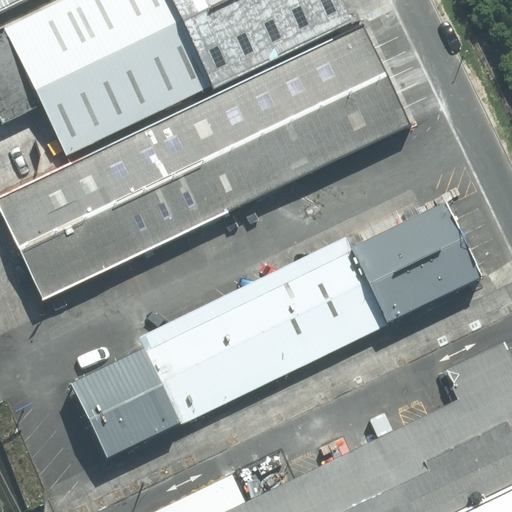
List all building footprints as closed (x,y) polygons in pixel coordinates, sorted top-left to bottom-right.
[(0,0),(0,18),(39,0),(0,0)] [(76,163),(234,91),(191,0),(60,0),(0,27),(0,90),(16,127),(51,111),(76,163)] [(363,32),(348,0),(191,0),(234,91),(363,32)] [(417,149),(363,32),(234,91),(76,163),(11,193),(64,310),(417,149)] [(348,257),(384,331),(476,287),(439,212),(348,257)] [(143,354),(63,393),(101,469),(384,331),(348,257),(341,243),(137,342),(143,354)] [(511,370),(501,348),(442,376),(451,395),(447,397),(451,407),(243,506),(229,478),(158,511),(457,511),(511,486),(511,370)] [(511,511),(511,486),(457,511),(511,511)]
